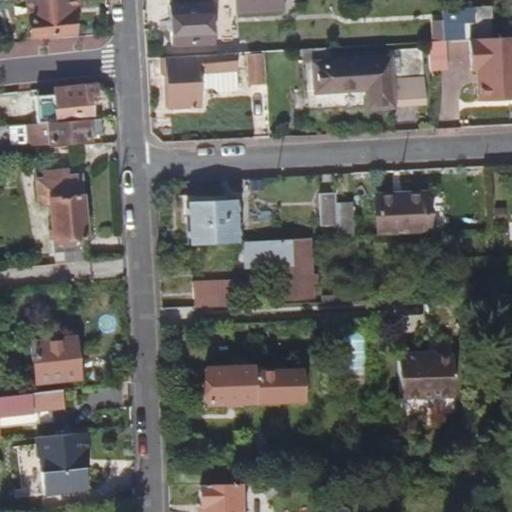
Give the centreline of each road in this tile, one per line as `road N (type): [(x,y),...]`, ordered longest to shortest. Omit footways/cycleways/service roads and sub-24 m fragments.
road 1 (residential): [(511,144),(135,164)]
road 2 (residential): [(135,164),(154,511)]
road 3 (residential): [(129,60),(0,74)]
